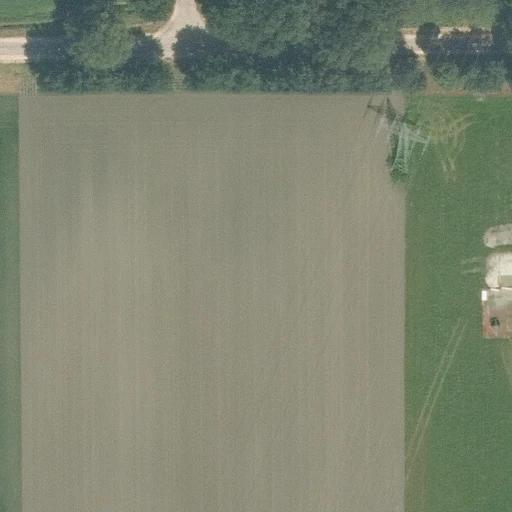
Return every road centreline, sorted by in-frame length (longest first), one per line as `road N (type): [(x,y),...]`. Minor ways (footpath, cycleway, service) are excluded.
road 1 (unclassified): [(511,37),(192,38)]
road 2 (unclassified): [(192,38),(0,48)]
